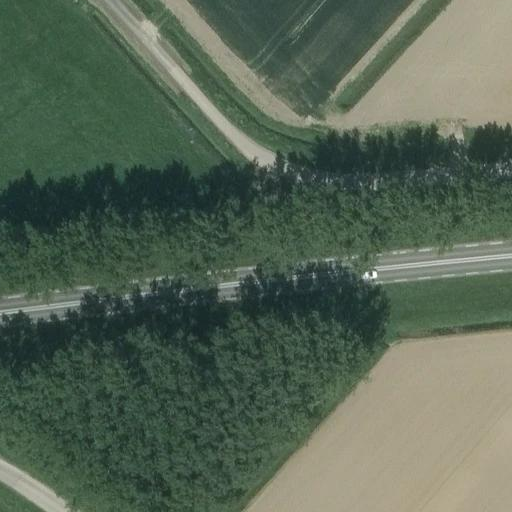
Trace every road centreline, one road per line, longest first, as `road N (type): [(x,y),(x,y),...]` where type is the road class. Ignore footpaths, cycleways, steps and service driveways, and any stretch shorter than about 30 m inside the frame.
road 1 (primary): [(511,257),(0,308)]
road 2 (unclassified): [(108,0),(208,113),(280,171),(340,190),(511,181)]
